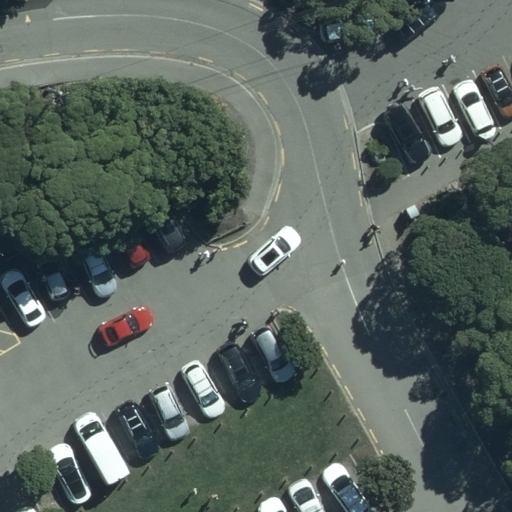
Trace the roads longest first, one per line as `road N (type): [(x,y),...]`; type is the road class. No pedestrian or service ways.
road 1 (unclassified): [(0,27),(48,17),(140,16),(201,25),(250,48),(286,84),(310,148)]
road 2 (residential): [(310,148),(511,0)]
